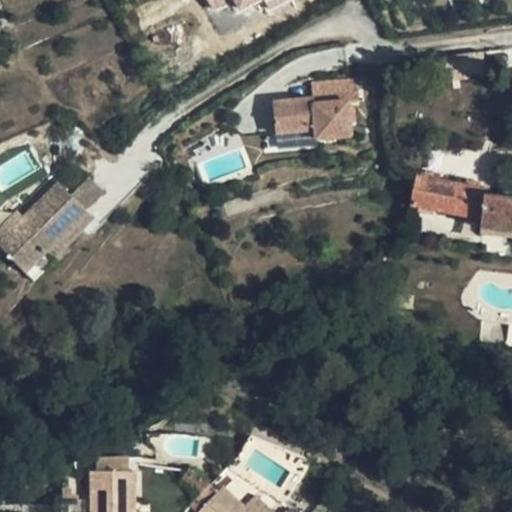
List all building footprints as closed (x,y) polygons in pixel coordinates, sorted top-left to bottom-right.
[(237,14),(261,0),(206,0),(213,13),(231,3),(237,14)] [(486,76),(484,52),(446,55),(447,79),(486,76)] [(315,96),(275,99),(278,129),(317,126),(318,136),(353,133),(350,99),(360,99),(359,76),(321,79),(322,95),(315,96)] [(321,79),(313,80),(315,96),(322,95),(321,79)] [(492,189),(417,175),(414,192),(411,206),(484,220),(483,228),(511,231),(511,198),(490,196),(492,189)] [(106,193),(91,177),(73,195),(88,211),(106,193)] [(73,195),(61,183),(26,217),(0,242),(0,245),(27,273),(48,252),(89,211),(88,211),(73,195)] [(0,242),(26,217),(19,210),(0,228),(0,242)] [(48,252),(55,260),(97,219),(89,211),(48,252)] [(58,262),(55,260),(48,252),(27,273),(37,282),(58,262)] [(99,471),(128,468),(127,455),(98,459),(99,471)] [(137,511),(137,471),(92,471),(92,511),(137,511)] [(220,492),(213,485),(191,507),(196,511),(251,511),(247,507),(225,486),(220,492)] [(268,511),(255,499),(247,507),(251,511),(268,511)]
